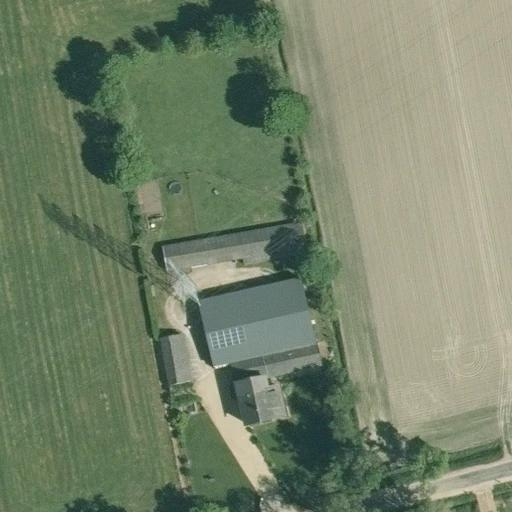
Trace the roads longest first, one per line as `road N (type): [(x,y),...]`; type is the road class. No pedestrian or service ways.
road 1 (unclassified): [(326,511),(511,465)]
road 2 (unknown): [(266,511),(191,342)]
